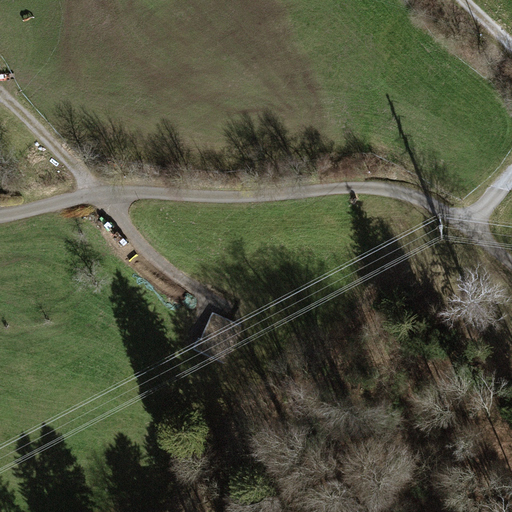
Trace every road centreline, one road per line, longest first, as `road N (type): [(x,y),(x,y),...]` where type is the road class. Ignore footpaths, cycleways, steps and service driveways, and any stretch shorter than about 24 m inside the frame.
road 1 (track): [(0,213),(98,194),(227,197),(331,187),(425,202),(471,230)]
road 2 (track): [(0,104),(98,194)]
